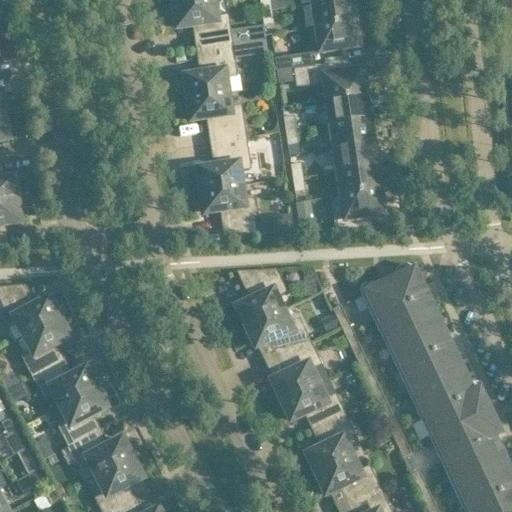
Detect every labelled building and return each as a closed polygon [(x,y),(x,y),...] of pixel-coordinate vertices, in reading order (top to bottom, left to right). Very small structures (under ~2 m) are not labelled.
[(259,0),(262,13),(272,11),(294,8),(293,0),(259,0)] [(317,29),(355,23),(351,0),(348,0),(314,5),(317,29)] [(217,17),(214,2),(175,7),(178,30),(196,27),(200,51),(232,46),(227,15),(217,17)] [(264,27),(274,25),(272,11),(262,13),(264,27)] [(307,55),(283,59),(285,71),(294,70),(342,63),(341,51),(346,50),(357,48),(357,49),(359,49),(355,23),(318,29),(320,44),(312,45),(307,51),(307,55)] [(188,78),(185,78),(186,83),(189,100),(228,94),(226,79),(237,77),(234,60),(251,57),(249,44),(232,46),(200,51),(202,63),(204,75),(200,76),(188,78)] [(342,63),(294,70),(296,82),(296,87),(315,86),(326,86),(326,88),(328,102),(366,97),(362,71),(361,71),(361,72),(350,74),(344,75),(342,63)] [(231,109),(228,94),(189,100),(192,122),(210,119),(214,144),(246,139),(241,108),(231,109)] [(332,126),(370,120),(366,97),(328,102),(332,126)] [(286,133),(296,131),(294,117),(284,119),(286,133)] [(0,141),(9,141),(5,118),(0,119),(0,141)] [(335,150),(373,144),(370,120),(332,126),(335,150)] [(288,147),(298,145),(296,131),(286,133),(288,147)] [(279,135),(266,137),(268,150),(280,148),(279,135)] [(202,193),(242,187),(240,171),(250,170),(246,139),(214,144),(218,168),(199,170),(202,193)] [(339,174),(377,168),(373,144),(335,150),(339,174)] [(293,180),(303,179),(301,165),(291,166),(293,180)] [(343,197),(380,192),(377,168),(339,174),(343,197)] [(0,181),(0,203),(18,201),(14,179),(0,181)] [(295,194),(306,193),(303,179),(293,180),(295,194)] [(242,187),(202,193),(205,210),(206,215),(208,214),(220,213),(224,212),(228,237),(260,235),(273,234),(271,217),(258,219),(255,200),(244,202),(242,187)] [(384,217),(380,192),(343,197),(346,219),(335,220),(336,230),(367,228),(366,219),(382,216),(382,217),(384,217)] [(0,249),(6,249),(3,226),(21,224),(18,201),(0,203),(0,249)] [(311,202),(296,205),(299,225),(314,223),(311,202)] [(361,288),(360,291),(360,293),(361,295),(362,297),(367,295),(373,307),(368,309),(374,322),(380,335),(385,332),(391,344),(397,356),(391,359),(397,371),(403,384),(409,382),(415,394),(420,405),(415,408),(421,420),(429,437),(434,445),(438,443),(441,449),(436,452),(440,461),(441,462),(447,475),(452,472),(458,484),(463,496),(458,499),(464,511),(511,511),(511,496),(509,490),(505,481),(511,477),(505,462),(498,447),(490,451),(486,441),(493,438),(485,421),(473,395),(466,399),(461,390),(469,386),(462,371),(460,368),(455,356),(447,360),(443,350),(438,340),(445,337),(438,322),(431,307),(424,310),(419,300),(415,290),(422,287),(414,271),(413,269),(411,267),(408,266),(405,266),(403,266),(400,267),(398,269),(397,272),(396,274),(396,277),(397,280),(384,286),(381,280),(369,286),(367,285),(364,286),(362,287),(361,288)] [(237,308),(247,329),(283,312),(276,298),(286,293),(276,272),(242,274),(254,301),(237,308)] [(33,308),(23,288),(0,289),(0,313),(8,329),(17,324),(24,338),(60,320),(50,300),(33,308)] [(341,307),(333,311),(335,315),(339,323),(347,319),(341,307)] [(247,329),(257,349),(273,341),(281,358),(310,344),(299,321),(290,326),(283,312),(247,329)] [(335,315),(321,322),(326,334),(340,327),(339,323),(335,315)] [(347,319),(339,323),(340,327),(341,329),(345,336),(353,332),(347,319)] [(33,378),(62,363),(54,348),(70,339),(60,320),(24,338),(32,352),(22,357),(33,378)] [(353,332),(345,336),(350,348),(358,344),(353,332)] [(289,374),(272,382),(282,402),(328,381),(310,344),(281,358),(289,374)] [(358,344),(350,348),(356,360),(364,357),(358,344)] [(364,357),(356,360),(362,373),(370,369),(364,357)] [(70,378),(62,363),(33,378),(44,399),(54,395),(61,408),(96,390),(86,370),(70,378)] [(370,369),(362,373),(368,385),(376,381),(370,369)] [(345,418),(328,381),(282,402),(291,423),(308,415),(316,431),(345,418)] [(376,381),(368,385),(374,397),(374,398),(382,394),(376,381)] [(13,405),(30,396),(24,383),(6,392),(13,405)] [(69,448),(98,433),(90,418),(107,410),(96,390),(61,408),(68,422),(58,427),(69,448)] [(382,394),(374,398),(376,402),(380,410),(388,406),(382,394)] [(388,406),(380,410),(385,422),(393,419),(388,406)] [(324,448),(310,455),(307,456),(309,461),(317,476),(353,459),(346,445),(356,440),(345,418),(316,431),(324,448)] [(393,419),(385,422),(391,435),(399,431),(393,419)] [(8,436),(16,431),(10,421),(2,425),(8,436)] [(399,431),(391,435),(397,447),(405,443),(399,431)] [(106,449),(98,433),(69,448),(62,452),(69,466),(78,465),(80,470),(90,465),(97,478),(97,479),(133,460),(122,440),(106,449)] [(46,439),(34,445),(42,462),(54,455),(46,439)] [(405,443),(397,447),(403,460),(411,456),(405,443)] [(411,456),(403,460),(411,476),(419,472),(411,456)] [(31,459),(22,464),(28,476),(37,471),(31,459)] [(360,473),(353,459),(317,476),(324,492),(326,496),(329,495),(343,488),(351,505),(380,491),(369,468),(360,473)] [(143,480),(141,476),(133,460),(97,479),(97,478),(87,483),(102,511),(118,511),(134,504),(126,489),(141,481),(143,480)] [(35,488),(43,483),(37,471),(28,476),(35,488)] [(419,472),(411,476),(417,489),(425,485),(419,472)] [(425,485),(417,489),(423,501),(431,497),(425,485)] [(45,496),(34,502),(39,511),(40,511),(51,506),(60,502),(53,490),(48,492),(45,494),(45,496)] [(390,511),(380,491),(351,505),(354,511),(390,511)] [(431,497),(423,501),(427,511),(431,511),(437,510),(431,497)]
